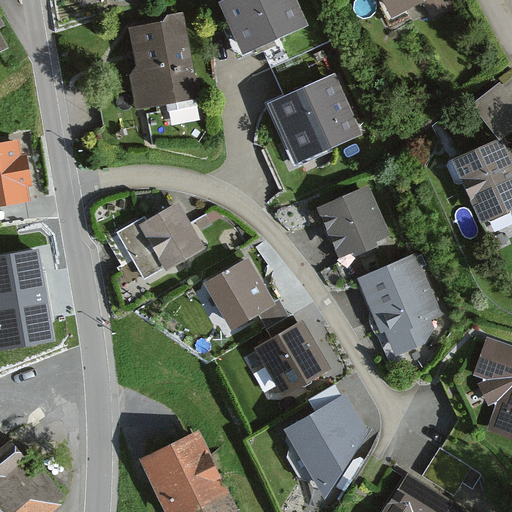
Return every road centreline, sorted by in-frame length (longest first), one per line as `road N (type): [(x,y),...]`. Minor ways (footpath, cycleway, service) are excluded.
road 1 (residential): [(65,187),(179,182),(230,200),(286,257),(398,423)]
road 2 (residential): [(65,187),(97,381),(98,511)]
road 3 (residential): [(29,0),(65,187)]
